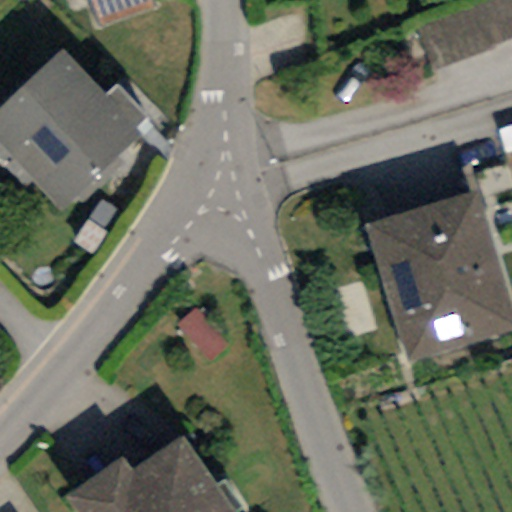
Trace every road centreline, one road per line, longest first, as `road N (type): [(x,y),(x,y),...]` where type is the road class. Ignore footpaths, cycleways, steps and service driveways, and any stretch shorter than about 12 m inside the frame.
road 1 (residential): [(345,511),(216,141)]
road 2 (residential): [(216,141),(106,321),(0,448)]
road 3 (residential): [(216,141),(221,0)]
